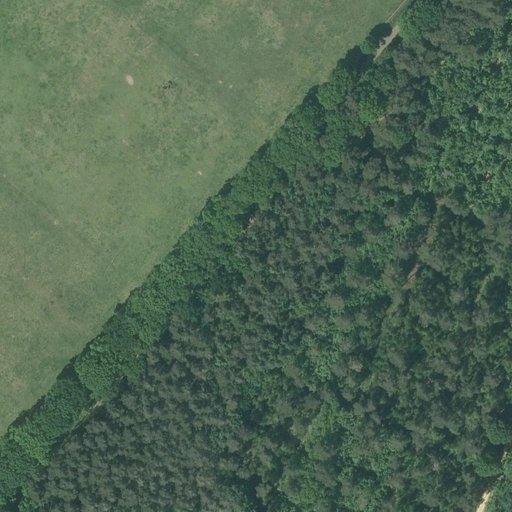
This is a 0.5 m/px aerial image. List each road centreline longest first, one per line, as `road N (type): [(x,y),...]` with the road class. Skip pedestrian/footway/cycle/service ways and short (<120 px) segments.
road 1 (unknown): [(0,495),(290,166),(387,117),(491,0)]
road 2 (track): [(421,0),(0,479)]
